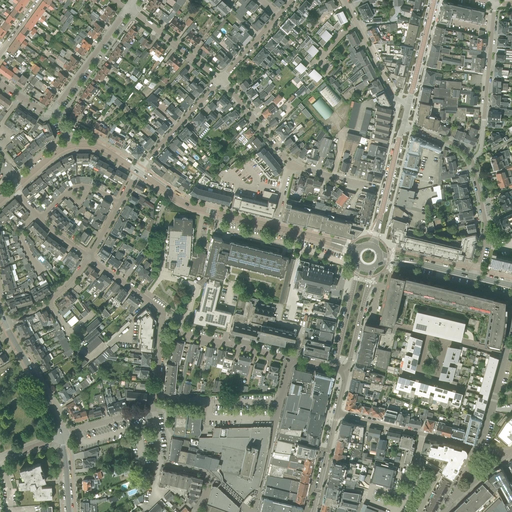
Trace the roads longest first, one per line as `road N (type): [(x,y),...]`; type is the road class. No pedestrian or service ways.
road 1 (residential): [(60,436),(153,407),(161,311)]
road 2 (residential): [(494,3),(479,152)]
road 3 (residential): [(290,362),(187,336),(161,311)]
road 4 (residential): [(60,436),(4,322)]
road 5 (residential): [(56,110),(129,10)]
road 6 (residential): [(136,170),(221,80)]
road 7 (residential): [(372,245),(403,127)]
